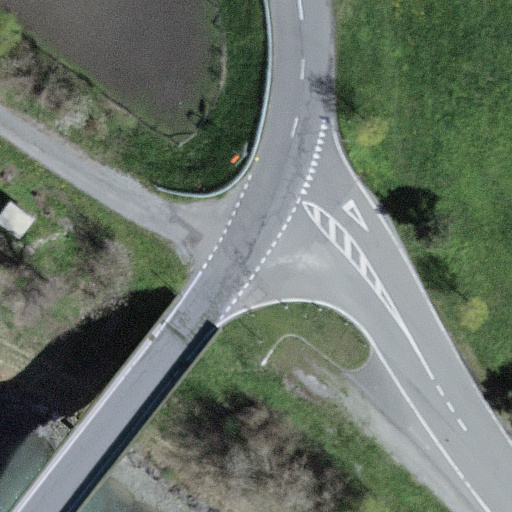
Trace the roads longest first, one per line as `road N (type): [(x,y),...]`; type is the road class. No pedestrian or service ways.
road 1 (tertiary): [(280,174),(205,302),(45,511)]
road 2 (unclassified): [(511,488),(368,270),(280,174)]
road 3 (tertiary): [(299,0),(301,94),(280,174)]
